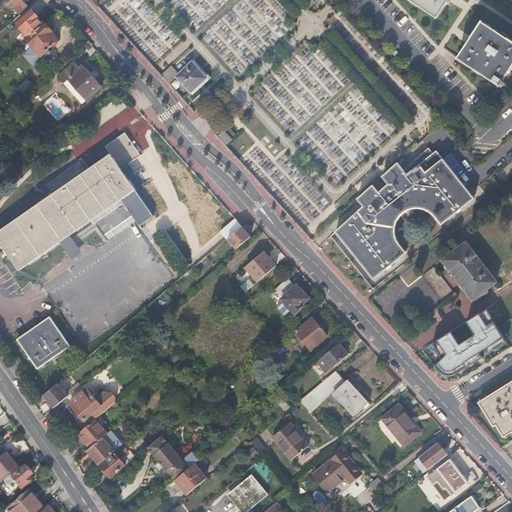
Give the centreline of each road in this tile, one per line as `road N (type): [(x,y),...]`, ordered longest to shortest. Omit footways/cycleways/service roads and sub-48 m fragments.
road 1 (residential): [(93,19),(176,131),(282,233)]
road 2 (residential): [(282,233),(246,180),(93,19)]
road 3 (residential): [(446,406),(282,233)]
road 4 (residential): [(367,0),(490,134),(511,116)]
road 5 (secondary): [(91,511),(0,380)]
